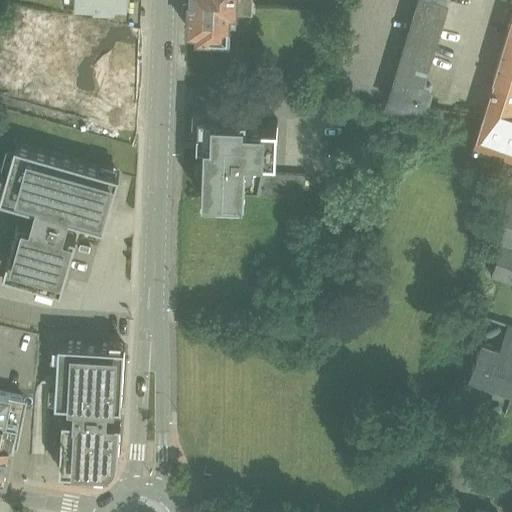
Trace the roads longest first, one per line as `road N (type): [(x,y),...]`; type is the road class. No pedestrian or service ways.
road 1 (secondary): [(163,0),(150,339)]
road 2 (secondary): [(165,495),(161,385),(150,339)]
road 3 (secondary): [(150,339),(130,491)]
